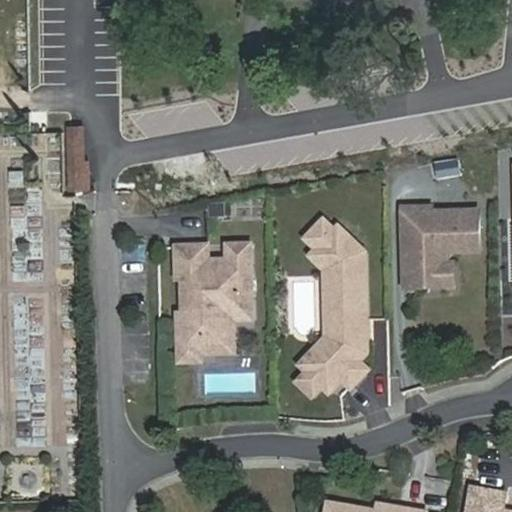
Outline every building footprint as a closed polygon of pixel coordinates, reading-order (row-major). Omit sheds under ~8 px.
[(84,189),(90,188),(89,160),(85,160),(83,126),(68,129),(71,189),(84,189)] [(469,167),(444,171),(446,186),(472,182),(469,167)] [(74,267),(74,192),(54,192),(54,267),(74,267)] [(442,216),(414,216),(415,259),(419,259),(419,271),(415,271),(415,295),(453,295),(453,274),(453,270),(462,260),(489,260),(489,222),(442,222),(442,216)] [(357,394),(374,377),(365,368),(374,359),(374,260),(349,234),(345,238),(334,227),(317,244),(328,255),(321,262),(336,277),(345,286),(344,334),(335,344),(308,372),(315,379),(305,389),(318,402),(328,392),(335,399),(348,385),(357,394)] [(189,318),(191,366),(205,365),(213,357),(212,340),(238,339),(245,331),(245,323),(264,322),(262,248),(238,249),(239,264),(219,264),(219,249),(187,250),(188,282),(193,282),(194,304),(201,309),(201,317),(194,318),(189,318)] [(453,274),(453,295),(463,295),(462,274),(453,274)] [(335,344),(344,334),(345,286),(336,277),(335,344)] [(246,356),(245,331),(238,339),(212,340),(213,357),(246,356)] [(48,388),(19,386),(13,446),(42,448),(48,388)]
